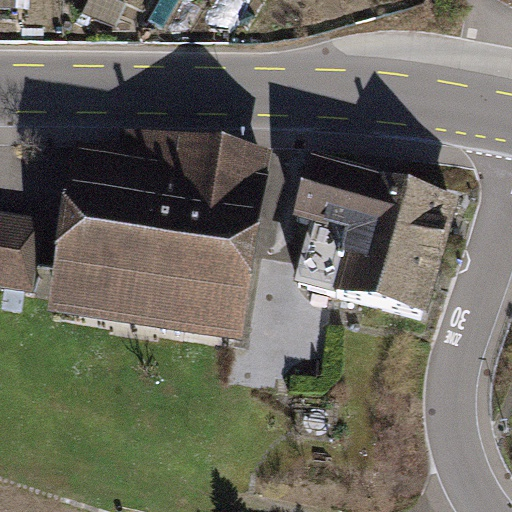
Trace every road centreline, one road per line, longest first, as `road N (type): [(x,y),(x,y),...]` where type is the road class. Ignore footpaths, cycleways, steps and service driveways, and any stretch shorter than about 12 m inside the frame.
road 1 (tertiary): [(0,86),(279,91),(511,117)]
road 2 (tertiary): [(487,511),(452,431),(456,365),(511,195)]
